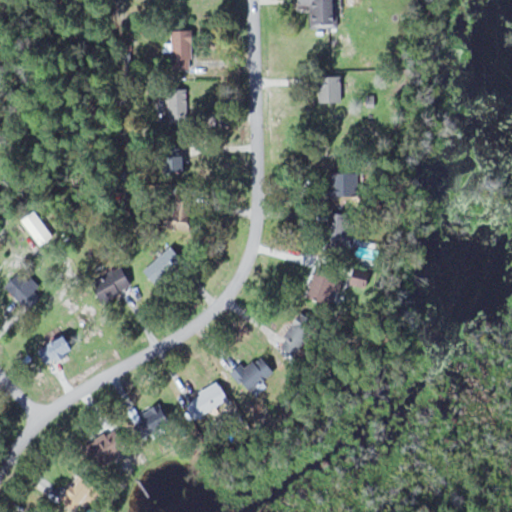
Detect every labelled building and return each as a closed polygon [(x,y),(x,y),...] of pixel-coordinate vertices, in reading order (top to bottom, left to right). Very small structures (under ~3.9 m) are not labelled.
[(312,28),(339,28),(338,0),(304,0),(304,4),(312,4),(312,28)] [(195,71),(195,30),(175,30),(175,71),(195,71)] [(321,102),(343,102),(343,74),(321,74),(321,102)] [(189,88),(170,88),(170,127),(189,127),(189,88)] [(172,154),(172,172),(189,172),(189,154),(172,154)] [(361,171),(331,171),(331,194),(361,194),(361,171)] [(193,229),(193,197),(175,197),(175,229),(193,229)] [(24,221),(39,240),(51,230),(36,211),(24,221)] [(359,223),(350,223),(351,214),(331,211),(326,252),(344,254),(346,239),(356,240),(359,223)] [(186,262),(175,246),(145,267),(156,283),(186,262)] [(136,284),(124,265),(94,283),(106,302),(136,284)] [(7,287),(33,310),(44,297),(37,291),(41,286),(23,269),(7,287)] [(344,279),(327,269),(311,294),(329,305),(344,279)] [(320,322),(303,311),(282,344),(299,355),(320,322)] [(79,353),(70,335),(40,349),(49,367),(79,353)] [(253,392),(276,368),(262,354),(248,368),(243,363),(233,373),(253,392)] [(203,418),(231,396),(219,379),(190,402),(203,418)] [(175,419),(162,401),(143,416),(157,433),(175,419)] [(102,467),(131,446),(117,427),(88,448),(102,467)] [(77,511),(84,503),(91,508),(105,491),(82,474),(62,500),(77,511)]
